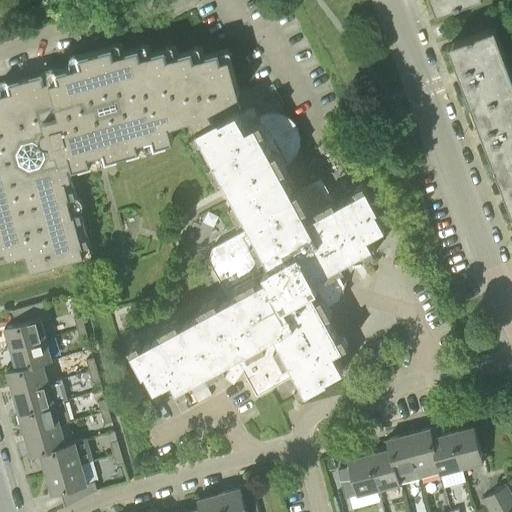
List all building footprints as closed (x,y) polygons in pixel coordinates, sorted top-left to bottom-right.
[(439,0),(443,9),(468,0),(439,0)] [(479,103),(511,90),(511,84),(510,79),(511,78),(511,67),(501,37),(495,39),(491,29),(456,42),(462,58),(456,60),(468,90),(473,88),(479,103)] [(192,118),(198,129),(220,117),(221,119),(241,108),(235,96),(240,94),(228,49),(204,55),(202,47),(177,54),(175,46),(151,52),(149,44),(124,51),(122,43),(71,57),(73,65),(9,82),(12,91),(0,93),(0,252),(6,251),(8,258),(27,253),(31,270),(75,258),(84,255),(86,258),(89,258),(92,256),(92,253),(81,212),(83,207),(83,203),(81,198),(77,196),(69,167),(92,160),(95,162),(98,163),(102,163),(105,161),(107,159),(108,156),(141,147),(145,149),(150,149),(154,147),(157,143),(174,138),(170,124),(192,118)] [(511,90),(479,103),(484,118),(479,120),(491,151),(496,149),(501,164),(511,160),(511,90)] [(269,110),(258,113),(253,105),(239,112),(238,110),(241,108),(221,119),(220,117),(198,129),(193,131),(198,141),(203,138),(215,159),(210,162),(219,180),(224,177),(236,198),(231,201),(240,218),(245,216),(251,226),(213,246),(212,250),(209,259),(230,297),(220,302),(217,297),(199,307),(202,312),(181,323),(178,318),(160,328),(163,333),(142,344),(140,339),(130,345),(144,371),(147,370),(156,387),(173,378),(181,392),(190,387),(188,382),(208,371),(211,376),(229,366),(228,365),(238,359),(257,394),(296,373),(301,383),(296,386),(302,395),(328,381),(327,379),(344,369),(335,352),(349,345),(344,335),(339,338),(327,317),(332,314),(328,306),(340,299),(359,304),(361,296),(363,290),(344,285),(338,272),(346,267),(343,262),(364,251),(367,256),(376,251),(369,237),(386,227),(377,210),(379,209),(364,182),(355,188),(358,193),(337,204),(322,177),(294,192),(283,171),(288,168),(285,163),(295,156),(299,147),(300,135),(297,124),(290,116),(280,111),(269,110)] [(511,160),(501,164),(507,180),(502,182),(511,208),(511,160)] [(5,326),(11,348),(46,338),(41,317),(46,316),(42,301),(13,310),(17,323),(5,326)] [(75,317),(78,329),(86,326),(82,315),(75,317)] [(86,326),(78,329),(81,340),(89,338),(86,326)] [(11,348),(17,368),(17,369),(43,361),(43,362),(53,360),(46,338),(11,348)] [(86,359),(90,370),(97,368),(94,357),(86,359)] [(17,369),(17,368),(7,370),(14,392),(49,382),(43,362),(43,361),(17,369)] [(97,368),(90,370),(93,382),(101,379),(97,368)] [(49,382),(14,392),(20,413),(55,403),(49,382)] [(98,400),(102,412),(109,410),(106,398),(98,400)] [(64,400),(55,403),(20,413),(26,434),(61,424),(70,421),(64,400)] [(109,410),(102,412),(105,423),(113,421),(109,410)] [(61,424),(26,434),(32,456),(41,453),(41,452),(67,444),(66,443),(61,424)] [(475,426),(453,431),(463,467),(484,461),(475,426)] [(431,437),(434,437),(431,427),(409,433),(421,478),(441,473),(431,437)] [(358,435),(364,444),(375,437),(369,429),(358,435)] [(453,431),(434,437),(431,437),(441,473),(463,467),(453,431)] [(421,478),(409,433),(387,439),(390,448),(392,447),(401,483),(421,478)] [(110,442),(113,453),(121,451),(118,440),(110,442)] [(41,452),(41,453),(47,473),(82,463),(76,441),(66,443),(67,444),(41,452)] [(392,447),(390,448),(370,453),(379,489),(401,483),(392,447)] [(121,451),(113,453),(116,465),(124,462),(121,451)] [(379,489),(370,453),(348,459),(357,494),(379,489)] [(82,463),(47,473),(53,494),(88,484),(82,463)] [(489,508),(511,495),(511,494),(507,485),(483,498),(489,508)] [(248,511),(241,487),(220,493),(225,511),(248,511)] [(225,511),(220,493),(198,499),(201,508),(202,508),(202,511),(225,511)] [(511,511),(511,495),(489,508),(491,511),(511,511)]
